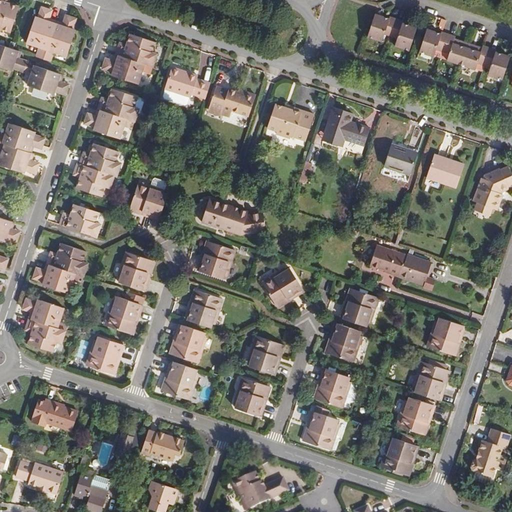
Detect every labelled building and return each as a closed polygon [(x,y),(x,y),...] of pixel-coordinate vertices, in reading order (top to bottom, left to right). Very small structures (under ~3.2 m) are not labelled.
[(15,34),(23,9),(12,5),(13,0),(1,0),(0,4),(0,34),(3,36),(5,31),(15,34)] [(45,60),(58,23),(52,21),(54,14),(44,10),(41,21),(37,20),(28,46),(41,50),(38,58),(45,60)] [(374,12),(366,35),(381,40),(383,33),(396,37),(393,44),(408,49),(415,26),(401,22),(401,19),(389,15),(388,17),(374,12)] [(69,59),(77,33),(74,32),(77,22),(68,19),(65,26),(58,23),(45,60),(54,63),(56,55),(69,59)] [(426,28),(419,50),(433,56),(435,48),(448,52),(446,59),(474,69),(476,62),(489,66),(487,73),(501,78),(509,56),(494,51),(495,48),(482,44),(481,46),(454,37),(454,35),(441,30),(440,33),(426,28)] [(144,70),(148,57),(144,55),(147,45),(122,37),(118,48),(111,46),(108,57),(144,70)] [(23,61),(25,54),(18,51),(0,45),(0,67),(16,73),(17,70),(22,72),(26,73),(28,74),(28,73),(31,65),(31,64),(31,63),(23,61)] [(129,87),(134,74),(142,77),(144,70),(108,57),(105,64),(97,61),(94,72),(104,75),(103,78),(129,87)] [(66,84),(68,77),(31,65),(28,73),(36,75),(32,88),(59,96),(59,93),(70,97),(73,86),(66,84)] [(196,102),(201,86),(188,81),(188,78),(163,70),(156,91),(154,99),(156,101),(175,108),(179,107),(181,100),(182,100),(183,97),(196,102)] [(240,118),(247,97),(235,94),(234,96),(228,94),(219,91),(219,93),(207,89),(199,112),(213,117),(215,111),(223,113),(240,118)] [(130,111),(126,110),(129,100),(104,91),(100,102),(93,100),(90,111),(126,124),(130,111)] [(295,143),(304,117),(283,110),(282,112),(274,110),(265,106),(257,130),(267,133),(266,136),(280,141),(281,138),(295,143)] [(359,131),(339,124),(342,116),(323,110),(315,135),(334,142),(354,148),(359,131)] [(126,124),(90,111),(88,117),(125,129),(126,124)] [(221,119),(223,113),(215,111),(213,117),(221,119)] [(125,129),(88,117),(87,119),(79,116),(76,126),(86,130),(85,133),(111,141),(116,129),(124,132),(125,129)] [(43,151),(46,141),(36,138),(36,135),(11,126),(7,139),(0,136),(0,145),(33,156),(35,149),(43,151)] [(334,142),(315,135),(312,143),(331,149),(334,142)] [(118,159),(122,149),(97,141),(93,152),(87,150),(83,161),(117,173),(119,174),(124,161),(118,159)] [(386,164),(412,173),(419,153),(393,144),(386,164)] [(33,163),(35,157),(33,156),(0,145),(0,153),(4,155),(0,167),(26,176),(27,173),(37,177),(41,166),(33,163)] [(435,156),(429,176),(459,186),(466,163),(453,159),(452,161),(435,156)] [(113,185),(117,173),(83,161),(80,161),(76,172),(83,174),(79,186),(104,194),(108,184),(113,185)] [(295,184),(301,166),(296,164),(289,183),(295,184)] [(508,189),(507,187),(511,184),(511,177),(507,167),(500,170),(499,168),(484,175),(482,178),(481,178),(472,201),(476,202),(491,208),(495,210),(501,195),(500,194),(500,192),(501,191),(508,189)] [(140,184),(131,209),(144,213),(145,211),(149,212),(148,214),(161,219),(169,194),(164,192),(165,190),(152,186),(151,188),(140,184)] [(249,215),(250,211),(241,208),(240,211),(234,210),(235,206),(212,198),(204,221),(243,234),(268,230),(266,212),(249,215)] [(96,221),(100,210),(75,202),(71,213),(64,211),(61,223),(96,235),(101,222),(96,221)] [(488,216),(491,208),(476,202),(473,210),(488,216)] [(14,231),(16,224),(0,218),(0,240),(7,243),(8,240),(19,244),(22,233),(14,231)] [(204,255),(199,268),(224,276),(228,265),(231,265),(235,252),(233,251),(234,247),(209,238),(205,251),(207,252),(206,255),(204,255)] [(38,265),(35,276),(45,279),(44,282),(70,292),(74,279),(83,282),(89,262),(85,260),(88,250),(63,241),(60,253),(53,250),(47,268),(38,265)] [(380,245),(373,265),(389,270),(389,272),(427,284),(427,286),(435,288),(438,279),(430,277),(434,262),(411,254),(410,255),(380,245)] [(121,277),(120,282),(144,290),(149,277),(147,276),(148,273),(150,273),(154,260),(129,252),(125,264),(123,263),(119,276),(121,277)] [(0,268),(8,271),(11,261),(1,257),(1,254),(0,253),(0,268)] [(276,278),(266,284),(280,307),(291,299),(290,297),(294,295),(295,297),(306,290),(292,267),(288,270),(287,268),(275,275),(276,278)] [(346,304),(341,318),(367,326),(368,322),(370,322),(375,309),(373,308),(376,296),(351,288),(347,301),(348,302),(347,305),(346,304)] [(220,316),(224,303),(222,302),(223,297),(198,289),(194,302),(196,302),(194,306),(192,306),(188,318),(213,327),(217,315),(220,316)] [(140,318),(144,306),(144,304),(146,298),(129,293),(127,300),(119,297),(117,302),(115,301),(111,314),(113,315),(109,327),(134,335),(139,322),(137,321),(138,318),(140,318)] [(63,319),(67,306),(41,298),(41,300),(30,297),(27,307),(34,310),(32,316),(69,328),(71,321),(63,319)] [(65,341),(69,328),(32,316),(28,327),(35,330),(31,341),(56,349),(60,339),(65,341)] [(435,334),(431,346),(457,354),(461,341),(459,341),(460,337),(462,338),(467,325),(441,316),(440,321),(437,320),(433,333),(435,334)] [(360,349),(365,336),(362,335),(364,331),(339,322),(334,335),(336,336),(336,339),(333,339),(329,352),(354,360),(358,348),(360,349)] [(177,340),(173,353),(198,361),(202,350),(204,350),(208,337),(206,336),(208,331),(183,323),(178,336),(180,337),(179,340),(177,340)] [(94,353),(91,364),(115,373),(120,360),(118,359),(119,356),(121,356),(125,343),(100,335),(99,340),(96,339),(92,352),(94,353)] [(253,364),(252,368),(277,376),(281,363),(279,363),(280,359),(282,360),(286,347),(261,339),(257,350),(255,350),(251,363),(253,364)] [(196,387),(201,374),(198,373),(200,369),(175,360),(171,373),(173,374),(171,377),(169,377),(165,390),(190,398),(194,386),(196,387)] [(443,385),(444,382),(446,382),(451,369),(426,361),(424,366),(421,365),(417,378),(419,379),(415,390),(441,399),(445,386),(443,385)] [(321,383),(317,396),(342,405),(346,393),(349,394),(353,380),(351,379),(352,375),(327,366),(323,379),(325,381),(324,384),(321,383)] [(240,405),(238,410),(263,418),(267,405),(265,404),(266,401),(268,401),(272,388),(248,380),(244,392),(241,391),(237,404),(240,405)] [(406,413),(402,425),(427,433),(431,420),(429,419),(430,416),(432,416),(436,403),(411,395),(410,400),(407,399),(403,412),(406,413)] [(38,417),(36,423),(49,427),(51,423),(76,431),(82,413),(57,404),(58,402),(50,400),(49,403),(42,401),(36,417),(38,417)] [(336,438),(340,425),(338,424),(339,419),(329,416),(331,410),(316,405),(310,424),(312,425),(311,428),(309,428),(305,441),(330,449),(333,438),(336,438)] [(471,468),(471,470),(491,477),(495,467),(502,469),(506,457),(499,455),(502,446),(505,447),(509,434),(491,428),(487,440),(481,439),(477,450),(475,458),(472,459),(470,466),(471,468)] [(125,432),(118,454),(128,457),(135,436),(125,432)] [(182,457),(187,442),(174,437),(173,439),(168,437),(168,436),(160,433),(159,438),(150,435),(143,455),(153,458),(153,455),(175,462),(177,455),(182,457)] [(377,456),(373,467),(398,476),(402,463),(400,462),(401,459),(403,459),(408,446),(383,438),(381,443),(379,442),(374,455),(377,456)] [(49,494),(57,473),(28,463),(27,466),(13,461),(9,477),(22,481),(21,485),(30,488),(41,491),(49,494)] [(86,472),(78,496),(92,501),(89,510),(93,511),(103,511),(110,493),(92,487),(96,475),(86,472)] [(239,508),(280,489),(274,477),(255,486),(253,487),(251,482),(246,472),(227,481),(230,488),(229,491),(234,505),(237,505),(239,508)] [(181,501),(185,490),(162,483),(161,487),(155,485),(153,492),(158,498),(154,511),(157,511),(169,511),(171,505),(173,499),(181,501)] [(154,511),(158,498),(153,492),(148,509),(154,511)] [(179,507),(181,501),(173,499),(171,505),(179,507)] [(373,511),(377,511),(391,507),(388,499),(371,504),(373,511)]
